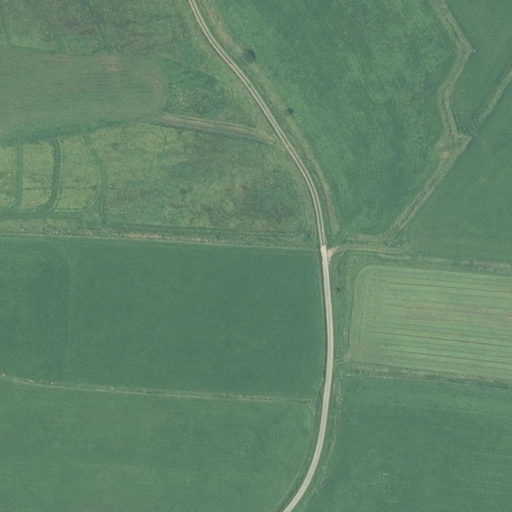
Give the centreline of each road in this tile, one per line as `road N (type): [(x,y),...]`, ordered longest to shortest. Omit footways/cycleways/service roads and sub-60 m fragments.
road 1 (track): [(0,238),(323,253),(304,168),(216,48),(193,0)]
road 2 (unclassified): [(286,511),(320,444),(329,350),(323,253)]
